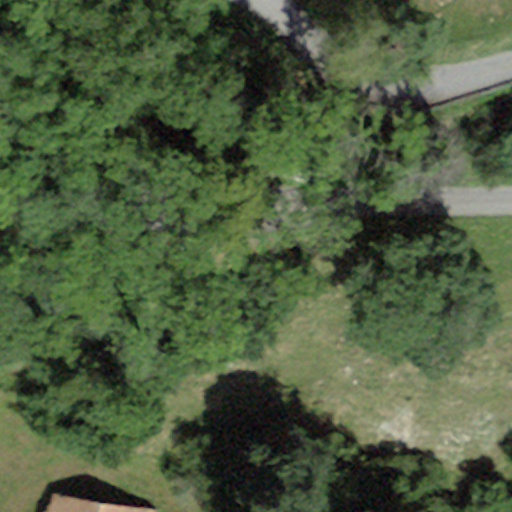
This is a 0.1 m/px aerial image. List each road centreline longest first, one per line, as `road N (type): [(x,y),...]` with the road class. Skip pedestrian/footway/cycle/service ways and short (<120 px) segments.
road 1 (residential): [(0,207),(511,198)]
road 2 (residential): [(511,65),(451,83),(389,81),(256,0)]
